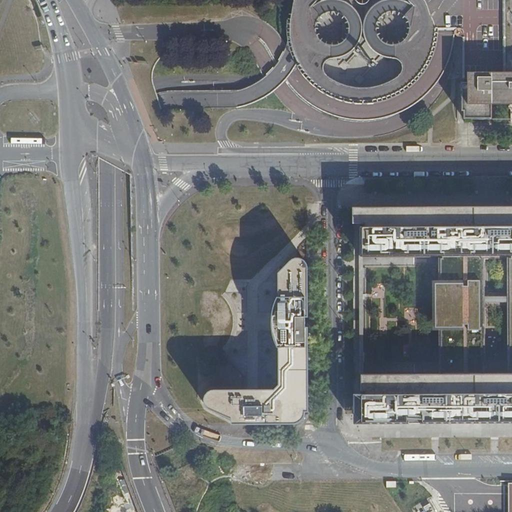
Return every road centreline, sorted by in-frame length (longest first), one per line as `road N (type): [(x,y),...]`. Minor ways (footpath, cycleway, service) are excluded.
road 1 (secondary): [(67,154),(81,404),(59,511)]
road 2 (unclassified): [(334,450),(330,162)]
road 3 (unclassified): [(334,450),(204,437),(164,408),(142,371)]
road 4 (unclassified): [(330,162),(511,161)]
road 5 (unclassified): [(511,469),(370,467),(334,450)]
road 6 (secondary): [(141,159),(73,0)]
road 7 (motorway): [(155,511),(132,432),(142,371)]
road 8 (secondary): [(142,371),(144,230)]
road 9 (unclassified): [(210,163),(330,162)]
